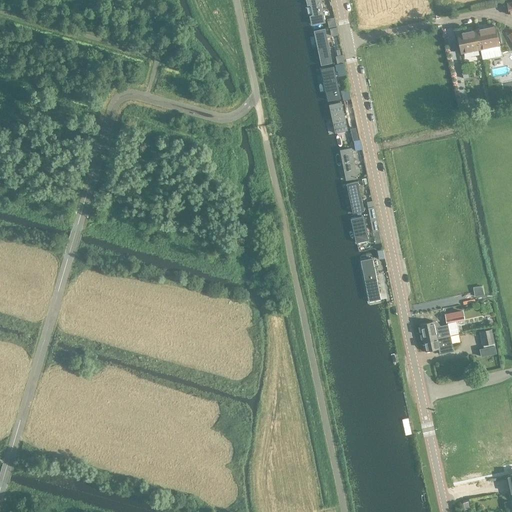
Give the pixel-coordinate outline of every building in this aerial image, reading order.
[(303,0),(309,27),(328,23),(323,0),(303,0)] [(318,66),(336,62),(329,24),(309,28),(318,66)] [(476,30),(480,50),(483,60),(502,56),(499,43),(500,43),(499,37),(498,37),(495,26),(476,30)] [(458,35),(460,44),(462,54),(480,50),(476,30),(458,35)] [(325,103),(344,99),(337,64),(318,68),(325,103)] [(332,142),(352,139),(344,100),(325,103),(332,142)] [(339,182),(360,178),(353,141),(333,145),(339,182)] [(346,215),(367,211),(361,180),(340,184),(346,215)] [(353,255),(376,251),(367,212),(346,217),(353,255)] [(364,308),(388,303),(376,252),(353,257),(364,308)] [(474,288),(475,296),(484,295),(483,287),(474,288)] [(448,324),(440,326),(439,324),(438,322),(436,321),(434,321),(434,320),(433,321),(420,324),(423,342),(450,337),(450,335),(459,333),(456,321),(463,319),(462,311),(446,314),(448,324)] [(490,330),(480,332),(483,346),(493,343),(490,330)] [(450,337),(423,342),(425,351),(438,348),(440,354),(453,351),(450,337)]
